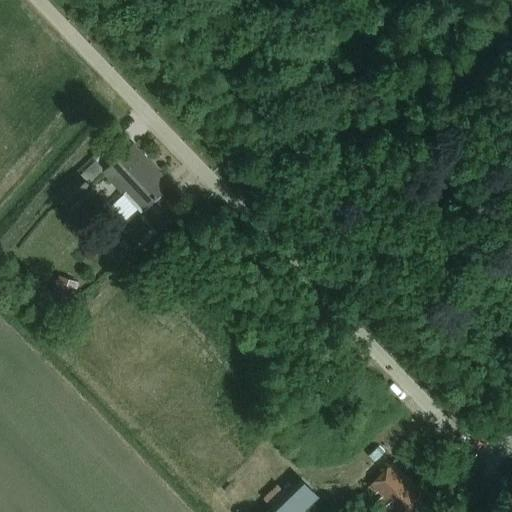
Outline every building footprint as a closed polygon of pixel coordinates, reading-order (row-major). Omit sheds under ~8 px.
[(0,42),(0,74),(19,94),(47,69),(33,54),(28,58),(8,36),(0,42)] [(0,168),(46,121),(27,99),(0,124),(0,168)] [(166,180),(133,145),(103,172),(140,212),(163,190),(159,186),(166,180)] [(68,209),(91,187),(77,173),(55,195),(68,209)] [(70,304),(78,283),(58,276),(51,298),(70,304)] [(418,502),(423,496),(391,463),(368,486),(388,508),(386,510),(388,511),(416,511),(422,507),(418,502)] [(301,511),(318,496),(299,476),(261,511),(301,511)]
